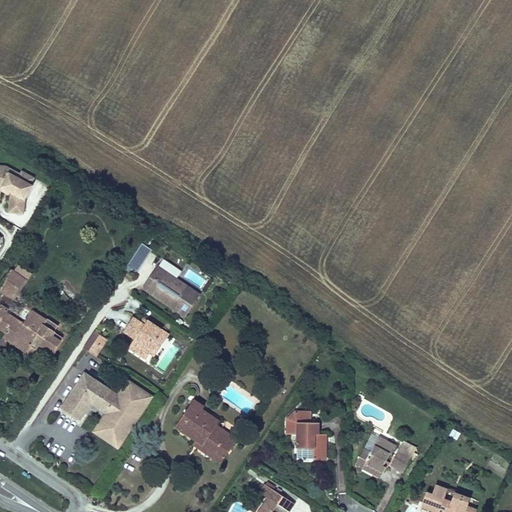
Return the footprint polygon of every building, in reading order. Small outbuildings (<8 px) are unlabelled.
[(24,174),(9,166),(0,164),(0,171),(11,172),(21,178),(24,174)] [(32,185),(37,177),(25,171),(24,174),(21,178),(11,172),(0,171),(0,199),(1,200),(2,192),(2,191),(5,187),(13,192),(16,193),(13,199),(11,211),(25,213),(27,199),(35,186),(32,185)] [(13,192),(5,187),(2,191),(11,196),(13,192)] [(124,262),(136,270),(151,247),(139,239),(124,262)] [(185,317),(200,295),(177,280),(174,284),(165,278),(168,274),(159,267),(151,278),(155,281),(152,286),(151,287),(151,288),(151,289),(151,290),(152,291),(152,292),(153,292),(154,293),(153,295),(185,317)] [(24,279),(10,269),(0,284),(0,290),(12,299),(24,279)] [(177,280),(168,274),(165,278),(174,284),(177,280)] [(151,287),(152,286),(155,281),(151,278),(144,289),(153,295),(154,293),(153,292),(152,292),(152,291),(151,290),(151,289),(151,288),(151,287)] [(55,334),(59,327),(46,318),(44,319),(32,311),(25,321),(23,324),(14,320),(17,316),(8,311),(11,307),(2,302),(0,305),(0,325),(6,330),(15,335),(12,341),(28,352),(32,347),(38,351),(42,345),(55,353),(63,340),(55,334)] [(23,324),(25,321),(17,316),(14,320),(23,324)] [(155,357),(169,336),(148,321),(144,326),(134,319),(125,333),(135,340),(133,343),(134,345),(139,349),(142,348),(150,354),(155,357)] [(6,330),(3,335),(12,341),(15,335),(6,330)] [(91,353),(104,334),(98,330),(85,349),(91,353)] [(96,356),(109,338),(104,334),(91,353),(96,356)] [(146,360),(150,354),(142,348),(139,349),(134,345),(133,343),(129,348),(146,360)] [(42,345),(38,351),(54,361),(58,355),(55,353),(42,345)] [(90,403),(104,412),(91,431),(118,449),(153,395),(127,378),(117,392),(84,370),(60,406),(80,419),(90,403)] [(179,425),(198,438),(204,443),(207,441),(218,448),(214,456),(223,463),(238,440),(218,426),(221,422),(203,411),(204,407),(195,401),(179,425)] [(288,423),(313,423),(313,412),(295,413),(288,423)] [(319,423),(313,423),(288,423),(288,438),(297,438),(297,460),(327,460),(327,442),(323,442),(323,435),(319,434),(319,423)] [(374,453),(382,439),(374,435),(366,449),(374,453)] [(204,443),(198,438),(194,443),(214,456),(218,448),(207,441),(204,443)] [(399,447),(382,439),(374,453),(366,449),(357,465),(364,469),(366,467),(375,471),(375,474),(383,479),(389,469),(385,466),(392,455),(394,456),(399,447)] [(408,440),(395,463),(406,470),(420,446),(408,440)] [(427,479),(423,489),(429,491),(433,481),(427,479)] [(427,492),(421,507),(434,511),(474,511),(477,507),(467,503),(469,498),(458,493),(455,501),(446,498),(448,490),(436,485),(433,494),(427,492)] [(288,511),(293,505),(264,487),(258,496),(265,501),(258,511),(288,511)]
